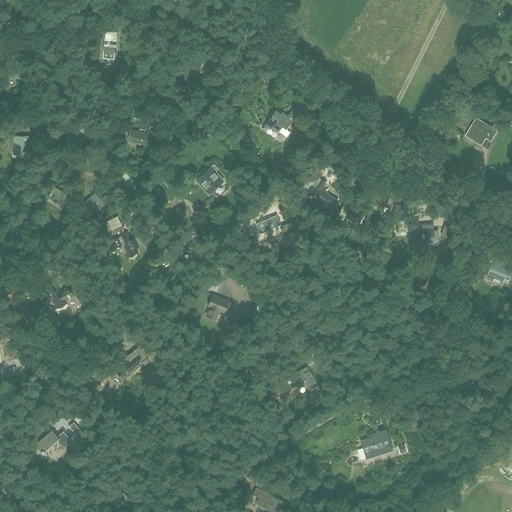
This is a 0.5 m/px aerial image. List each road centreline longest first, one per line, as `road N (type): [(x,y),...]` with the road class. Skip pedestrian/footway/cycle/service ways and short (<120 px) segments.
road 1 (unclassified): [(511,219),(238,45),(144,0)]
road 2 (unknown): [(0,396),(155,292)]
road 3 (unknown): [(454,0),(375,138)]
